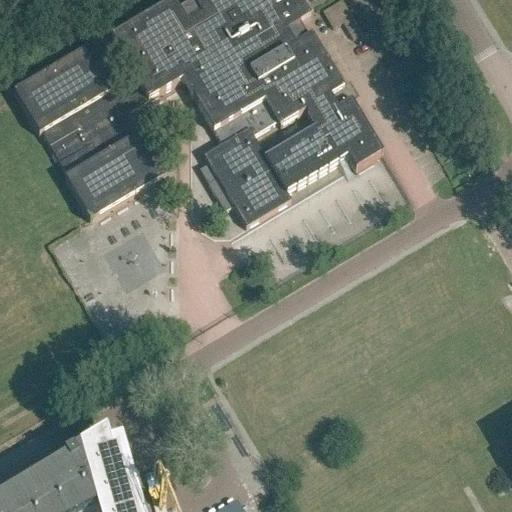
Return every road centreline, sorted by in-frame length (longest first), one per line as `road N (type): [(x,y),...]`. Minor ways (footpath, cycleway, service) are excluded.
road 1 (unclassified): [(156,387),(471,201)]
road 2 (residential): [(156,387),(0,483)]
road 3 (residential): [(232,511),(156,387)]
